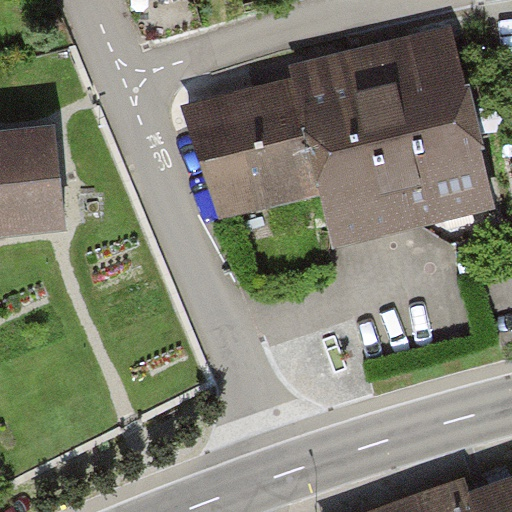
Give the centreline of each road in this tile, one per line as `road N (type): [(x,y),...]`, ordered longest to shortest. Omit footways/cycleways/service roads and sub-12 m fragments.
road 1 (residential): [(280,476),(140,117),(134,80)]
road 2 (residential): [(134,80),(403,0)]
road 3 (tertiary): [(280,476),(511,407)]
